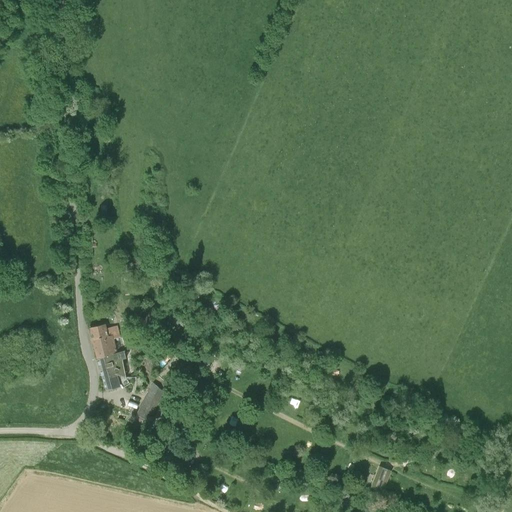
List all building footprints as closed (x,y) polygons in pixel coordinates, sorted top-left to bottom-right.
[(146,328),(167,300),(162,296),(141,324),(146,328)] [(181,315),(180,314),(172,308),(166,315),(178,324),(182,320),(179,318),(181,315)] [(116,353),(116,352),(113,339),(120,337),(117,326),(106,328),(105,324),(90,327),(98,358),(116,353)] [(167,352),(171,357),(176,353),(173,348),(167,352)] [(98,358),(101,369),(106,389),(119,386),(119,384),(121,384),(123,387),(130,383),(126,377),(122,359),(126,358),(124,350),(121,351),(116,352),(116,353),(98,358)] [(154,383),(146,398),(157,403),(163,391),(154,383)] [(137,414),(134,420),(140,422),(137,428),(141,430),(144,424),(145,424),(148,419),(157,403),(146,398),(137,414)] [(381,471),(374,489),(382,492),(389,474),(381,471)]
